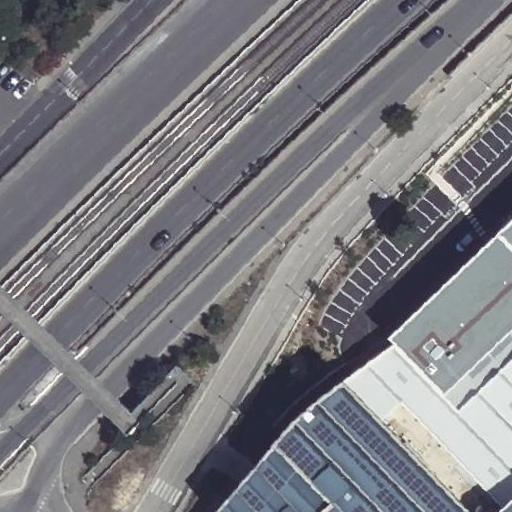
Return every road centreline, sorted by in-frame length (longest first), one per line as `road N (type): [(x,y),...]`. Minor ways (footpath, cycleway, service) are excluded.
road 1 (residential): [(32,497),(57,444),(487,0)]
road 2 (trunk): [(0,456),(214,239),(482,0)]
road 3 (residential): [(150,511),(312,254),(387,166),(511,46)]
road 4 (trunk): [(0,398),(411,0)]
road 5 (trunk): [(230,0),(24,214)]
road 6 (residential): [(0,157),(155,0)]
